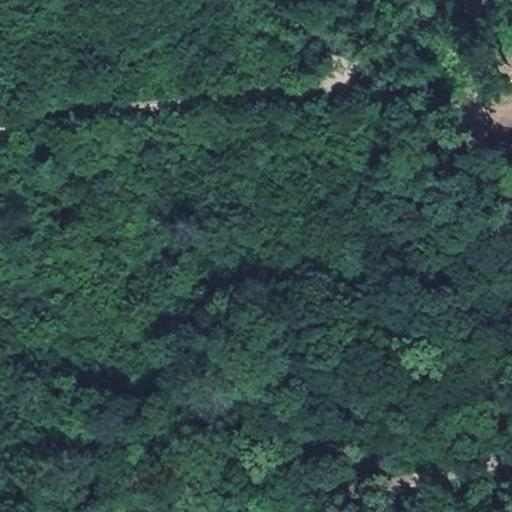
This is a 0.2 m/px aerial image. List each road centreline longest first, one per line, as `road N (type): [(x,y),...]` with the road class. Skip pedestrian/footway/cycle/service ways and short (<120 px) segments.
road 1 (track): [(511,81),(176,102),(0,132)]
road 2 (track): [(286,511),(511,461)]
